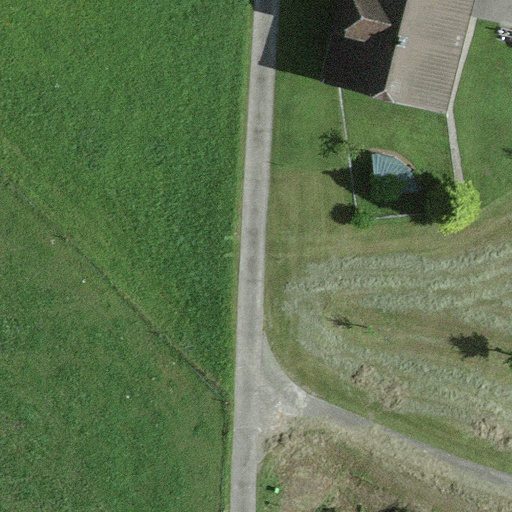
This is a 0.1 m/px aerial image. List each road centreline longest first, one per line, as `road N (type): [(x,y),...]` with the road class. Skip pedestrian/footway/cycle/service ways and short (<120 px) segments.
road 1 (residential): [(275,0),(257,365)]
road 2 (track): [(257,365),(334,421),(511,467)]
road 3 (track): [(257,365),(250,511)]
